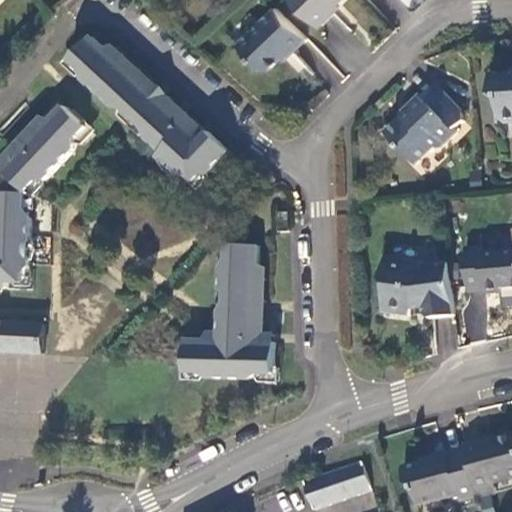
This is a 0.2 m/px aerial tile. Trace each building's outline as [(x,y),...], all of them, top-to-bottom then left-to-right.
[(345,0),(296,0),(322,28),(336,13),(334,11),(345,0)] [(294,56),(310,39),(280,9),(242,46),(265,70),(273,70),(292,53),(294,56)] [(157,95),(108,50),(95,38),(76,58),(75,60),(88,73),(91,79),(120,105),(127,107),(152,130),(154,139),(169,153),(167,156),(185,174),(186,173),(186,174),(188,172),(199,182),(206,176),(212,175),(234,153),(213,133),(204,142),(192,130),(193,129),(163,101),(157,95)] [(157,95),(164,88),(163,87),(118,47),(108,50),(157,95)] [(86,75),(88,73),(75,60),(76,58),(73,55),(65,64),(82,79),(86,75)] [(511,74),(495,76),(497,96),(501,101),(504,121),(509,124),(511,123),(511,74)] [(414,112),(389,135),(419,166),(437,150),(444,150),(461,134),(458,130),(467,122),(466,113),(441,86),(427,98),(425,95),(411,109),(414,112)] [(170,93),(164,88),(157,95),(163,101),(170,93)] [(170,93),(163,101),(193,129),(192,130),(204,142),(213,133),(170,93)] [(0,289),(13,290),(13,284),(26,285),(27,272),(34,260),(36,215),(32,207),(32,189),(36,190),(47,179),(53,179),(84,147),(83,140),(92,129),(66,106),(0,178),(0,180),(0,246),(3,247),(3,252),(0,251),(0,289)] [(262,329),(279,330),(280,301),(273,300),(269,298),(269,284),(272,280),(269,275),(271,231),(269,231),(268,245),(261,245),(262,329)] [(228,262),(227,262),(223,276),(223,290),(228,290),(227,305),(223,315),(222,329),(262,329),(261,245),(237,245),(229,245),(228,262)] [(511,291),(511,252),(485,255),(485,248),(468,251),(471,295),(488,294),(489,296),(507,294),(507,292),(511,291)] [(433,320),(459,316),(452,264),(423,273),(423,265),(388,260),(385,278),(389,287),(386,312),(413,316),(415,312),(426,312),(427,317),(433,320)] [(0,352),(46,354),(47,324),(0,321),(0,352)] [(279,336),(190,335),(189,365),(189,367),(209,368),(213,370),(221,373),(248,373),(252,372),(259,368),(279,368),(279,336)] [(486,441),(469,446),(469,448),(480,489),(511,479),(511,436),(486,444),(486,441)] [(466,502),(483,497),(480,489),(469,448),(435,457),(435,459),(408,467),(411,481),(417,486),(422,505),(463,495),(466,502)] [(364,462),(307,484),(316,511),(374,489),(364,462)]
